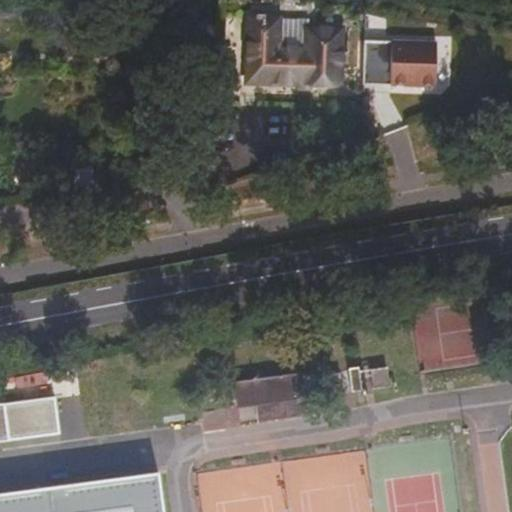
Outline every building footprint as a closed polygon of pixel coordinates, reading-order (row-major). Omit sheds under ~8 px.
[(397,56),(366,35),(334,52),(333,64),(326,63),(328,40),(297,36),(297,27),(239,22),(235,82),(323,89),(324,77),(333,78),(332,88),(363,106),(394,89),(397,56)] [(122,110),(107,110),(106,115),(101,115),(100,120),(105,121),(104,127),(121,128),(122,110)] [(343,362),(346,384),(371,382),(368,359),(343,362)] [(378,361),(381,379),(397,377),(395,360),(378,361)] [(277,392),(279,408),(325,402),(323,386),(309,387),(305,365),(260,369),(263,394),(267,393),(277,392)] [(263,394),(260,369),(246,371),(249,395),(263,394)] [(269,410),(279,408),(277,392),(267,393),(269,410)] [(54,397),(0,403),(0,439),(61,432),(54,397)] [(0,511),(171,511),(165,467),(0,486),(0,511)]
